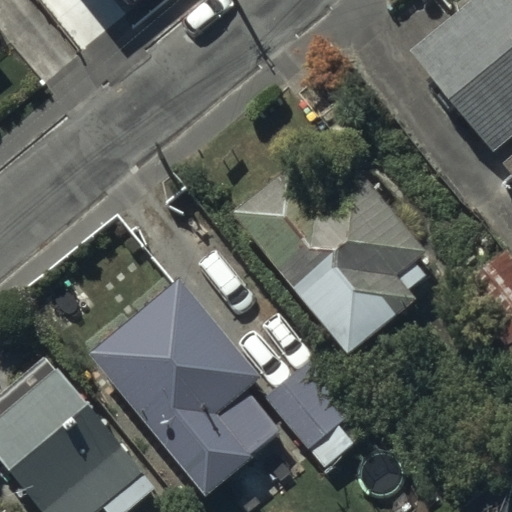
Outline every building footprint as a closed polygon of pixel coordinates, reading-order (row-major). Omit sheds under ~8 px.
[(511,0),(462,0),(408,44),(492,148),(511,132),(511,133),(511,150),(500,160),(511,174),(511,0)] [(282,167),(231,208),(346,351),(414,296),(407,287),(424,273),(412,258),(424,248),(354,162),(308,199),(282,167)] [(511,262),(500,248),(452,290),(511,358),(511,262)] [(265,370),(182,274),(91,352),(211,492),(253,456),(250,452),(281,426),(247,386),(265,370)] [(312,354),(264,393),(323,465),(360,435),(344,416),(355,407),(312,354)] [(0,447),(49,511),(98,511),(105,507),(108,511),(126,511),(158,488),(63,364),(58,368),(48,356),(0,393),(0,447)]
